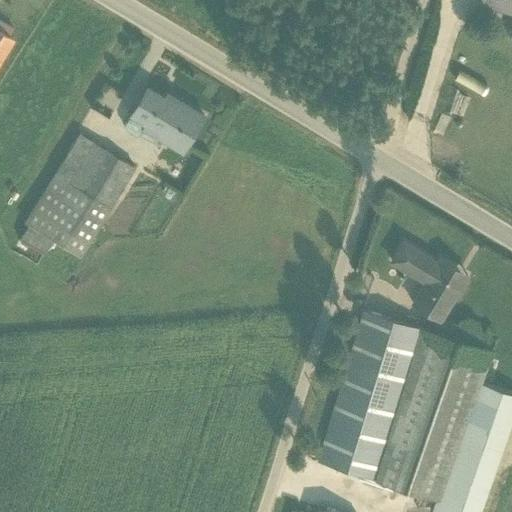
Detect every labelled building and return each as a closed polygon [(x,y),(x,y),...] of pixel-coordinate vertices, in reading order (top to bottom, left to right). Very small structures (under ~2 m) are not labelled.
[(0,77),(30,28),(2,11),(0,14),(0,77)] [(129,120),(183,154),(209,112),(155,78),(129,120)] [(82,256),(135,166),(79,132),(23,222),(16,233),(43,250),(52,240),(82,256)] [(441,318),(470,272),(408,234),(392,261),(424,281),(412,300),(441,318)] [(474,346),(359,311),(315,456),(425,490),(420,506),(440,511),(505,511),(511,492),(511,388),(466,375),(474,346)]
